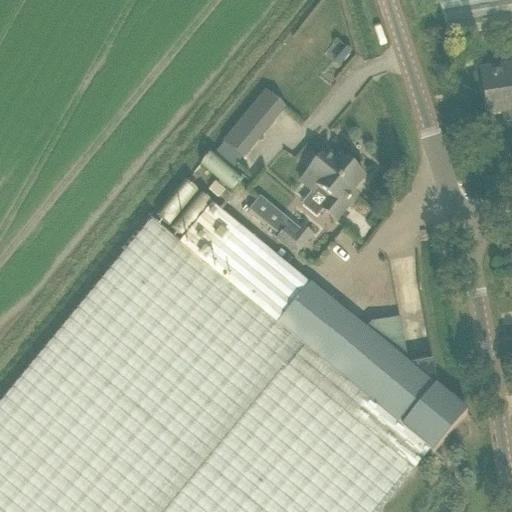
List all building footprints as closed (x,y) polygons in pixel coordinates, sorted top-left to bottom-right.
[(511,70),(511,66),(480,71),(487,117),(502,115),(502,121),(506,124),(511,122),(511,70)] [(224,144),(242,159),(263,135),(244,119),(224,144)] [(325,153),(309,173),(321,183),(301,207),(316,219),(322,212),(335,223),(356,197),(352,193),(363,179),(340,160),(337,163),(325,153)] [(408,368),(366,333),(212,207),(180,247),(151,223),(0,405),(0,511),(381,511),(430,453),(433,456),(467,416),(436,390),(437,389),(432,363),(408,368)] [(297,259),(314,237),(302,228),(299,231),(295,237),(286,229),(279,238),(276,242),(297,259)]
